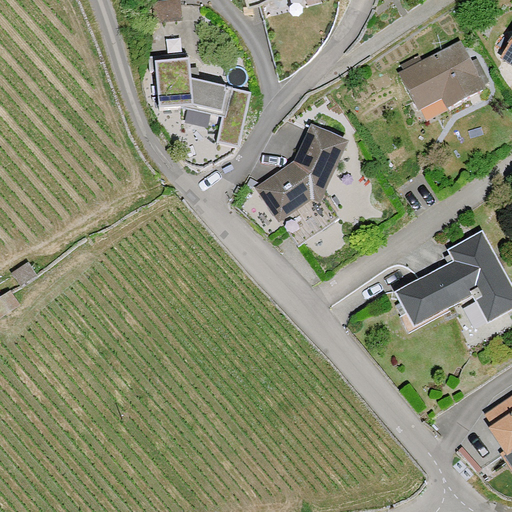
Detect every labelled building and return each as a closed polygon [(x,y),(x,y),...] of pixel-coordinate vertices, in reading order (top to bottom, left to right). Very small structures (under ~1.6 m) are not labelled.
[(465,45),(399,78),(420,119),(447,105),(452,114),(490,95),(465,45)] [(511,45),(502,60),(511,66),(511,45)] [(190,65),(158,68),(162,114),(189,112),(227,121),(221,145),(239,149),(252,99),(192,84),(190,65)] [(298,166),(258,190),(278,225),(314,203),(322,207),(349,150),(314,133),(298,166)] [(456,263),(400,294),(418,326),(476,294),(492,323),(511,311),(511,281),(484,231),(448,250),(456,263)] [(511,411),(489,426),(508,456),(511,453),(511,411)]
